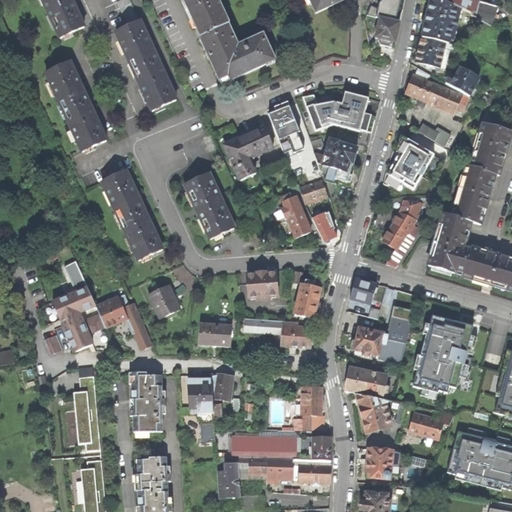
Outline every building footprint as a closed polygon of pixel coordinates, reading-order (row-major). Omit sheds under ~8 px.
[(71,0),(41,0),(59,38),(84,26),(72,2),(71,0)] [(150,108),(174,97),(166,78),(152,49),(129,0),(115,0),(126,23),(113,28),(150,108)] [(229,25),(217,0),(183,0),(189,11),(201,37),(228,25),(229,25)] [(310,0),(316,13),(343,0),(310,0)] [(459,21),(462,11),(442,3),(433,0),(431,0),(427,19),(422,40),(449,46),(452,32),(455,33),(458,21),(459,21)] [(468,0),(442,0),(442,3),(462,11),(472,15),(472,17),(492,28),(498,7),(476,1),(476,2),(469,0),(468,0)] [(397,34),(399,23),(380,18),(375,38),(378,38),(378,41),(380,45),(391,48),(393,42),(395,42),(397,34)] [(238,47),(228,25),(201,37),(200,37),(211,62),(222,85),(275,60),(263,35),(238,47)] [(452,46),(449,46),(422,40),(419,53),(417,64),(440,69),(442,58),(448,59),(452,46)] [(66,63),(42,75),(82,152),(105,140),(95,119),(77,84),(66,63)] [(430,77),(418,70),(412,84),(407,95),(421,101),(418,106),(424,108),(426,103),(455,115),(458,107),(464,110),(468,100),(427,84),(430,77)] [(479,80),(461,70),(457,77),(454,82),(449,79),(446,85),(469,98),(479,80)] [(334,125),(362,132),(362,130),(367,113),(371,98),(347,92),(344,104),(336,102),(337,100),(319,103),(309,108),(318,131),(334,125)] [(305,98),(309,108),(319,103),(316,96),(305,98)] [(484,98),(481,104),(487,108),(490,101),(484,98)] [(288,102),(267,111),(285,155),(303,148),(297,133),(300,132),(288,102)] [(378,116),(367,113),(362,130),(374,133),(378,116)] [(418,134),(444,150),(445,147),(450,139),(436,130),(435,133),(423,126),(419,132),(418,134)] [(511,134),(484,126),(481,136),(483,136),(480,148),(476,160),(474,159),(472,169),(496,176),(499,176),(511,134)] [(241,181),(255,174),(248,158),(273,146),(265,128),(230,144),(225,146),(241,181)] [(416,190),(436,156),(447,161),(449,156),(449,149),(445,147),(444,150),(418,134),(419,132),(417,131),(412,140),(402,136),(396,155),(390,175),(416,190)] [(324,182),(335,185),(335,179),(347,182),(352,164),(357,149),(339,144),(339,143),(330,140),(325,158),(315,153),(324,182)] [(489,198),(496,176),(472,169),(468,168),(465,178),(466,178),(462,193),(457,209),(456,209),(454,218),(471,223),(481,226),(488,198),(489,198)] [(126,171),(103,181),(107,191),(114,205),(117,213),(124,227),(128,238),(135,252),(139,261),(141,260),(150,255),(162,250),(152,228),(139,198),(126,171)] [(222,234),(235,229),(209,174),(185,185),(188,192),(185,194),(191,208),(195,206),(198,213),(200,219),(197,220),(204,234),(207,233),(210,240),(214,238),(215,242),(224,238),(222,234)] [(322,181),(300,189),(305,204),(327,196),(325,189),(322,181)] [(110,206),(114,205),(107,191),(104,193),(110,206)] [(311,232),(294,193),(281,198),(285,208),(281,210),(285,220),(287,219),(295,239),(304,235),(311,232)] [(404,203),(400,215),(416,222),(421,205),(404,203)] [(332,211),(317,217),(326,243),(341,238),(332,211)] [(121,229),(124,227),(117,213),(114,215),(121,229)] [(417,236),(419,231),(412,228),(416,222),(400,215),(396,222),(388,235),(383,243),(396,250),(386,266),(396,268),(417,236)] [(464,250),(471,223),(454,218),(443,215),(441,225),(439,225),(435,240),(430,257),(432,258),(429,267),(463,277),(470,252),(464,250)] [(256,250),(263,246),(257,233),(250,236),(256,250)] [(132,254),(135,252),(128,238),(125,239),(132,254)] [(507,290),(511,291),(511,261),(471,249),(470,252),(463,277),(473,280),(472,282),(488,286),(507,292),(507,290)] [(53,302),(75,352),(84,348),(93,345),(89,336),(105,329),(96,308),(76,263),(66,267),(77,293),(53,302)] [(300,279),(301,273),(290,271),(291,277),(300,279)] [(255,274),(246,275),(248,299),(250,299),(250,298),(258,297),(258,300),(269,299),(269,296),(276,295),(276,297),(278,297),(276,272),(267,273),(267,272),(261,272),(255,273),(255,274)] [(379,287),(356,280),(354,287),(350,301),(371,306),(375,293),(377,294),(379,287)] [(321,289),(302,285),(295,315),(314,319),(318,303),(321,289)] [(384,302),(390,303),(393,291),(387,289),(384,302)] [(160,295),(150,300),(161,324),(181,314),(170,291),(160,295)] [(125,295),(96,308),(105,329),(117,323),(123,320),(122,318),(124,318),(132,334),(135,334),(142,350),(151,346),(134,305),(130,306),(125,295)] [(381,308),(375,306),(374,311),(368,309),(366,317),(378,321),(381,308)] [(417,371),(413,387),(438,394),(438,392),(447,394),(449,388),(456,389),(462,366),(469,367),(470,368),(472,359),(471,359),(468,358),(469,354),(466,353),(473,327),(456,323),(432,316),(430,326),(433,327),(422,372),(417,371)] [(282,327),(281,345),(311,347),(311,342),(312,329),(297,328),(298,323),(254,319),(254,325),(258,325),(258,327),(267,328),(268,326),(282,327)] [(387,337),(383,336),(379,357),(378,361),(401,366),(411,325),(391,319),(387,337)] [(231,327),(201,325),(200,344),(216,345),(230,347),(231,327)] [(370,355),(379,357),(383,336),(384,334),(360,329),(358,334),(357,341),(352,341),(351,350),(354,352),(363,354),(363,358),(369,359),(370,355)] [(34,362),(66,349),(60,335),(28,348),(34,362)] [(280,354),(262,353),(262,361),(280,363),(280,354)] [(82,377),(97,376),(96,367),(81,369),(82,377)] [(387,378),(350,370),(348,381),(345,393),(386,402),(387,397),(389,388),(385,388),(387,378)] [(211,376),(211,380),(212,392),(214,393),(213,399),(229,401),(233,376),(227,376),(217,374),(217,376),(211,376)] [(162,376),(134,377),(134,384),(132,384),(132,400),(134,400),(134,409),(134,432),(163,432),(162,376)] [(87,452),(101,451),(94,377),(80,378),(81,393),(82,397),(75,398),(77,420),(79,445),(86,444),(87,452)] [(206,413),(214,413),(212,392),(211,380),(201,380),(188,380),(190,413),(197,412),(198,416),(206,415),(206,413)] [(511,386),(507,385),(504,398),(499,397),(494,414),(511,418),(511,386)] [(321,387),(302,387),(302,419),(302,430),(309,430),(309,416),(321,416),(321,408),(321,387)] [(391,404),(357,397),(361,415),(367,435),(391,428),(385,406),(391,404)] [(406,407),(399,405),(395,424),(402,426),(406,407)] [(433,420),(414,415),(412,423),(409,433),(439,441),(443,426),(449,427),(454,418),(435,413),(433,420)] [(201,444),(216,443),(214,423),(199,424),(201,444)] [(458,432),(447,473),(457,476),(458,472),(502,484),(501,488),(511,491),(511,447),(495,443),(494,445),(487,443),(486,447),(483,447),(485,439),(458,432)] [(295,460),(296,438),(233,437),(232,453),(281,453),(281,460),(294,460),(295,460)] [(331,438),(313,438),(313,459),(331,459),(331,451),(331,438)] [(392,453),(369,451),(368,466),(367,473),(370,473),(370,480),(390,482),(392,453)] [(415,458),(396,454),(395,458),(414,463),(415,458)] [(140,479),(140,483),(168,482),(166,457),(150,458),(150,460),(137,461),(138,475),(140,475),(140,479)] [(331,472),(331,461),(295,460),(294,460),(281,460),(241,459),(241,458),(217,457),(217,467),(226,466),(226,472),(218,472),(220,511),(263,510),(262,497),(239,497),(239,484),(237,467),(250,467),(251,474),(263,474),(263,478),(268,479),(267,483),(278,483),(278,478),(293,478),(293,475),(298,475),(298,481),(300,483),(331,483),(331,472)] [(106,511),(102,461),(88,462),(88,470),(81,471),(85,505),(85,511),(106,511)] [(440,483),(428,480),(423,491),(438,493),(440,483)] [(169,511),(168,482),(140,483),(140,491),(137,491),(138,507),(140,507),(140,511),(169,511)] [(423,491),(407,489),(405,505),(417,506),(423,491)] [(387,511),(389,495),(365,493),(364,504),(363,511),(387,511)]
